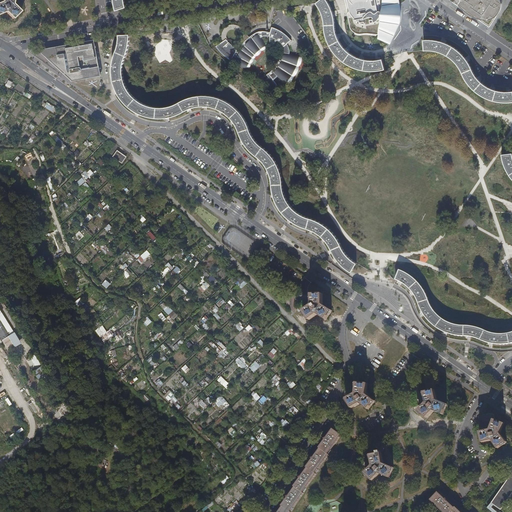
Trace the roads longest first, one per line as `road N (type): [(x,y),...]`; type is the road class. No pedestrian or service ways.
road 1 (secondary): [(70,98),(358,298)]
road 2 (residential): [(358,298),(343,321),(346,374),(265,511)]
road 3 (secondary): [(358,298),(486,390)]
road 4 (residential): [(107,25),(251,0)]
road 5 (residential): [(486,390),(465,427),(458,466),(463,487),(488,511)]
